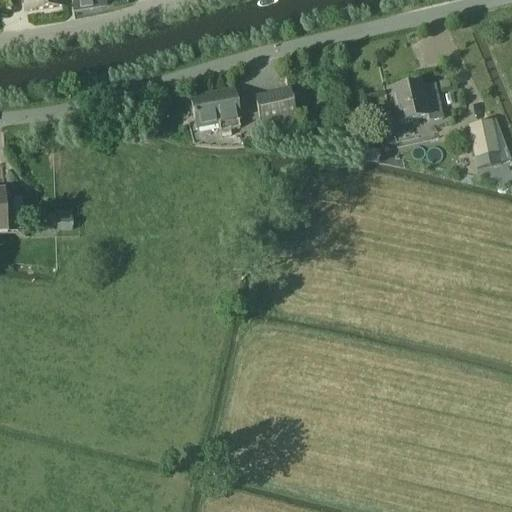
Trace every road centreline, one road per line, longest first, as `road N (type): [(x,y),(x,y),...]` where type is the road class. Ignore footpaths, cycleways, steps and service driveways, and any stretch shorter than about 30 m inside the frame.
road 1 (unclassified): [(494,0),(250,57),(85,109),(0,119)]
road 2 (unclassified): [(0,42),(187,0)]
